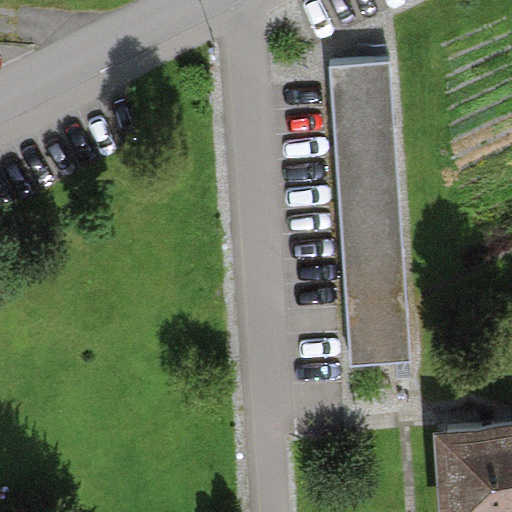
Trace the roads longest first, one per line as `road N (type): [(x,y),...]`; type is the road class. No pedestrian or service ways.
road 1 (residential): [(208,0),(0,100)]
road 2 (track): [(120,42),(0,31)]
